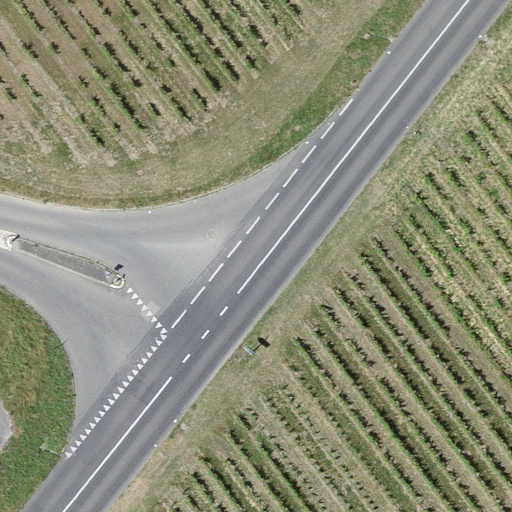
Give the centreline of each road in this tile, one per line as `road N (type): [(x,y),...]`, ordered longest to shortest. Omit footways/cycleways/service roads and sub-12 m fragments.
road 1 (secondary): [(217,313),(472,0)]
road 2 (secondary): [(63,511),(217,313)]
road 3 (unclassified): [(217,313),(0,242)]
